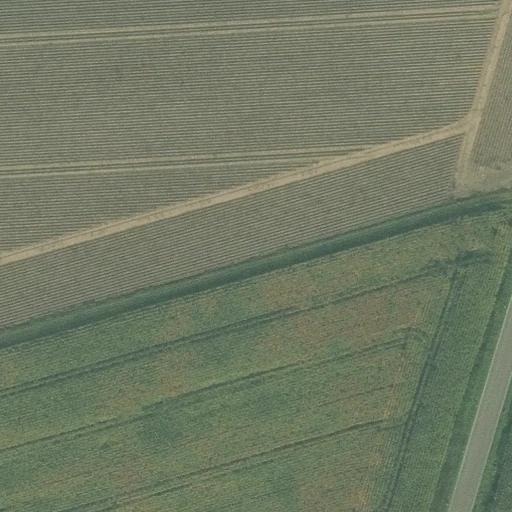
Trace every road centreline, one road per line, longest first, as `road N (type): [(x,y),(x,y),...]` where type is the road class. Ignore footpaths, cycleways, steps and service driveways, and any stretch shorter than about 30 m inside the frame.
road 1 (track): [(0,340),(511,196)]
road 2 (secondary): [(462,511),(511,344)]
